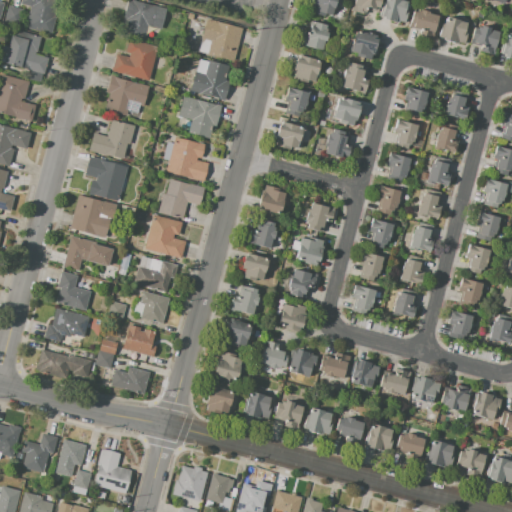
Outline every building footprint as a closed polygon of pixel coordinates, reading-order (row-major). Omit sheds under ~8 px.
[(20,0),(53,0),(52,7),(54,8),(51,20),(54,21),(50,34),(24,27),(30,6),(19,4),(20,0)] [(126,0),(130,0),(166,9),(161,29),(147,25),(144,39),(124,34),(127,18),(123,17),(126,0)] [(335,0),(332,15),(326,13),(325,16),(310,12),(312,4),(310,4),(311,0),(335,0)] [(353,0),(379,0),(376,12),(365,10),(364,14),(351,11),(353,0)] [(383,0),(399,0),(406,1),(405,9),(407,9),(404,23),(378,17),(381,1),(383,1),(383,0)] [(7,5),(23,10),(19,25),(3,21),(7,5)] [(412,11),(416,12),(416,10),(437,15),(431,39),(417,35),(419,30),(408,27),(412,11)] [(443,18),(465,23),(464,29),(467,30),(464,42),(461,41),(460,45),(441,40),(441,38),(439,38),(443,18)] [(206,19),(241,28),(233,61),(198,52),(206,19)] [(304,46),(320,50),(322,40),(325,41),(327,33),(324,32),(326,24),(315,22),(314,26),(311,25),(308,34),(302,32),(300,41),(305,43),(304,46)] [(472,27),(478,29),(479,26),(499,31),(494,51),(490,50),(489,54),(480,52),(481,46),(471,43),(472,39),(470,39),(472,27)] [(358,31),(377,36),(371,61),(355,57),(356,54),(348,52),(352,34),(357,35),(358,31)] [(507,33),(511,34),(511,60),(500,57),(501,55),(498,55),(502,38),(505,39),(507,33)] [(11,35),(27,39),(28,34),(40,37),(36,52),(35,52),(35,55),(47,58),(43,75),(42,74),(40,82),(28,79),(30,70),(4,63),(4,62),(0,61),(0,57),(3,46),(8,47),(11,35)] [(127,39),(156,46),(148,81),(111,72),(115,54),(127,57),(128,55),(123,53),(127,39)] [(319,61),(313,81),(309,80),(307,84),(292,79),(293,74),(291,74),(295,61),(298,62),(300,55),(319,61)] [(207,61),(229,66),(225,80),(229,81),(224,100),(189,91),(194,71),(195,71),(198,60),(207,62),(207,61)] [(346,62),(361,66),(360,70),(363,70),(361,77),(368,79),(364,94),(359,93),(359,92),(341,87),(344,77),(342,77),(343,71),(344,71),(346,62)] [(0,74),(28,81),(24,99),(24,100),(20,99),(20,102),(34,105),(34,106),(30,121),(0,114),(0,74)] [(110,76),(148,86),(142,109),(138,108),(137,114),(127,111),(126,116),(104,110),(109,93),(105,92),(110,76)] [(287,88),(308,94),(304,108),(301,108),(299,117),(284,113),(287,102),(283,101),(287,88)] [(404,88),(425,94),(419,114),(417,113),(415,117),(402,113),(405,102),(401,101),(404,88)] [(446,95),(463,99),(461,107),(466,108),(463,121),(441,116),(446,95)] [(182,96),(221,106),(216,124),(210,123),(206,138),(186,134),(190,120),(177,117),(182,96)] [(338,102),(339,98),(358,102),(356,107),(359,108),(356,120),(353,119),(352,126),(338,122),(339,119),(332,118),(336,101),(338,102)] [(500,113),(511,116),(511,143),(499,139),(503,128),(499,127),(501,122),(498,121),(500,113)] [(111,120),(134,126),(129,145),(126,145),(122,160),(88,151),(93,133),(106,136),(111,120)] [(396,120),(417,125),(412,142),(410,141),(408,149),(394,145),(397,134),(392,133),(396,120)] [(276,146),(289,149),(289,146),(297,148),(302,127),(281,122),(279,128),(278,127),(275,139),(278,140),(276,146)] [(0,125),(29,132),(25,149),(11,145),(10,148),(12,149),(8,167),(0,165),(0,125)] [(438,126),(454,130),(452,138),(457,140),(454,153),(433,148),(438,126)] [(327,135),(329,135),(329,133),(330,133),(331,129),(342,132),(341,136),(345,137),(344,144),(350,145),(347,159),(324,153),(327,143),(325,142),(327,135)] [(173,137),(204,145),(201,159),(195,158),(195,160),(208,163),(203,182),(164,172),(173,137)] [(421,140),(419,148),(412,146),(414,138),(421,140)] [(495,146),(511,150),(511,163),(511,168),(508,168),(506,176),(492,172),(496,160),(492,159),(495,146)] [(388,153),(409,158),(406,174),(402,173),(400,182),(386,178),(389,167),(385,166),(388,153)] [(89,157),(126,167),(117,202),(87,194),(91,180),(95,181),(95,178),(84,175),(89,157)] [(433,161),(447,164),(446,172),(450,173),(447,187),(425,181),(429,164),(432,165),(433,161)] [(0,169),(6,171),(2,189),(0,189),(0,193),(13,196),(9,211),(0,208),(0,169)] [(168,179),(203,188),(198,206),(186,203),(182,219),(156,212),(161,194),(164,195),(168,179)] [(486,179),(505,184),(500,204),(496,203),(495,207),(482,204),(485,193),(482,192),(486,179)] [(259,196),(262,196),(264,185),(278,188),(278,191),(284,193),(279,214),(256,209),(259,196)] [(376,189),(381,190),(381,188),(398,192),(394,211),(390,210),(389,216),(375,213),(378,201),(373,200),(376,189)] [(420,196),(422,197),(423,193),(437,197),(435,204),(441,205),(438,218),(415,212),(420,196)] [(77,195),(113,204),(104,238),(68,229),(77,195)] [(310,203),(328,207),(327,211),(333,212),(330,222),(325,221),(322,233),(306,229),(307,225),(305,225),(306,221),(305,221),(307,212),(308,212),(310,203)] [(476,211),(497,216),(493,236),(490,235),(488,241),(474,238),(477,226),(473,225),(476,211)] [(152,215),(181,223),(178,235),(173,234),(172,238),(184,242),(180,259),(143,249),(152,215)] [(251,229),(247,243),(269,249),(271,242),(273,242),(276,232),(274,231),(275,227),(273,227),(274,223),(262,220),(261,224),(258,223),(256,231),(251,229)] [(375,220),(392,224),(388,242),(384,241),(382,248),(369,245),(372,233),(368,232),(370,221),(375,222),(375,220)] [(414,225),(428,230),(426,237),(432,239),(429,252),(408,246),(414,225)] [(70,236),(112,247),(107,266),(80,259),(77,270),(62,266),(70,236)] [(300,237),(311,240),(312,238),(322,241),(315,266),(302,263),(302,261),(295,259),(300,237)] [(467,245),(490,250),(485,271),(479,270),(478,275),(465,272),(468,258),(464,257),(467,245)] [(361,252),(382,258),(377,278),(375,277),(374,282),(358,277),(362,266),(358,265),(361,252)] [(248,254),(268,259),(263,280),(255,278),(255,281),(240,278),(242,269),(241,269),(243,257),(247,257),(248,254)] [(406,256),(422,259),(419,271),(423,272),(420,285),(398,279),(402,263),(404,263),(406,256)] [(139,267),(158,272),(161,261),(176,265),(172,279),(168,278),(164,293),(134,284),(139,267)] [(293,270),(310,274),(309,276),(316,278),(313,289),(307,288),(304,298),(288,294),(289,291),(288,291),(289,288),(287,287),(289,279),(291,279),(293,270)] [(61,271),(77,275),(74,287),(90,291),(85,311),(55,303),(59,288),(56,287),(61,271)] [(461,278),(482,284),(478,300),(475,300),(474,303),(472,302),(471,308),(457,305),(461,292),(457,291),(461,278)] [(353,285),(374,291),(368,313),(365,312),(364,316),(350,312),(354,298),(350,297),(353,285)] [(252,315),(254,308),(255,308),(258,297),(256,297),(257,294),(255,294),(256,289),(245,286),(244,290),(240,290),(238,296),(235,296),(233,302),(231,301),(229,309),(252,315)] [(503,286),(511,288),(511,310),(497,307),(503,286)] [(399,290),(412,293),(410,303),(413,304),(412,308),(413,309),(411,318),(390,312),(394,295),(397,296),(399,290)] [(141,291),(168,298),(161,323),(140,318),(143,304),(138,302),(141,291)] [(111,301),(125,305),(121,319),(120,321),(106,317),(111,301)] [(283,304),(295,307),(296,305),(305,307),(303,312),(305,313),(300,331),(294,330),(294,332),(284,329),(284,327),(279,326),(280,325),(278,324),(283,304)] [(55,309),(88,317),(83,338),(69,334),(68,337),(61,335),(59,342),(43,338),(47,324),(51,325),(55,309)] [(450,312),(457,314),(458,312),(471,316),(464,337),(455,334),(454,338),(447,336),(451,325),(447,323),(450,312)] [(495,318),(509,322),(507,329),(510,330),(509,334),(511,335),(509,343),(488,338),(490,330),(489,330),(490,325),(491,326),(492,321),(494,322),(495,318)] [(224,344),(237,347),(238,345),(245,347),(249,328),(245,327),(245,323),(229,320),(228,326),(226,325),(223,338),(225,339),(224,344)] [(126,328),(142,332),(143,329),(154,332),(151,345),(155,346),(152,357),(121,349),(126,328)] [(101,339),(116,343),(113,355),(98,351),(101,339)] [(267,341),(278,344),(276,350),(284,352),(283,355),(287,356),(286,357),(288,358),(286,365),(285,365),(283,369),(277,367),(276,369),(264,366),(265,364),(259,363),(263,346),(266,347),(267,341)] [(293,349),(311,353),(310,356),(316,357),(313,371),(309,370),(308,377),(287,372),(293,349)] [(41,350),(70,357),(70,355),(90,361),(86,378),(66,373),(65,380),(37,373),(39,367),(36,367),(41,350)] [(98,351),(94,365),(109,369),(113,355),(98,351)] [(235,382),(241,359),(231,356),(231,354),(220,351),(218,359),(217,359),(214,371),(215,372),(214,377),(235,382)] [(321,360),(324,360),(325,357),(333,359),(334,353),(348,356),(341,380),(324,376),(325,373),(318,371),(321,360)] [(352,361),(357,362),(357,359),(373,363),(372,365),(378,367),(374,381),(372,381),(370,387),(350,382),(349,374),(352,361)] [(114,370),(110,385),(142,394),(148,372),(128,367),(126,373),(114,370)] [(381,375),(385,376),(386,373),(393,374),(394,369),(406,371),(405,375),(407,376),(403,395),(396,393),(396,394),(384,392),(384,390),(380,389),(381,387),(378,386),(381,375)] [(413,376),(418,378),(418,376),(434,380),(434,382),(439,383),(436,398),(432,397),(431,403),(411,399),(409,394),(413,376)] [(442,391),(445,392),(446,389),(454,391),(456,385),(470,388),(464,411),(457,409),(457,411),(445,408),(446,406),(442,405),(443,403),(439,402),(442,391)] [(227,413),(231,395),(227,394),(227,391),(209,387),(205,405),(206,405),(205,411),(219,414),(219,411),(227,413)] [(250,392),(263,395),(263,396),(269,398),(268,404),(271,405),(266,421),(245,416),(246,413),(243,413),(244,407),(243,407),(245,398),(247,398),(248,394),(249,394),(250,392)] [(474,394),(477,395),(478,392),(496,396),(495,398),(500,400),(497,413),(493,413),(492,420),(470,415),(472,410),(470,410),(474,394)] [(277,402),(280,403),(281,401),(284,402),(284,400),(293,403),(293,404),(302,407),(296,430),(283,427),(285,421),(275,418),(276,414),(274,413),(277,402)] [(311,408),(323,411),(323,412),(331,414),(329,420),(332,421),(328,435),(322,433),(321,435),(307,431),(307,429),(303,428),(306,415),(307,415),(309,410),(311,411),(311,408)] [(502,411),(505,412),(505,413),(511,414),(511,431),(505,430),(505,428),(503,427),(501,425),(498,424),(502,411)] [(337,421),(340,422),(341,418),(345,419),(345,417),(354,419),(353,421),(363,423),(356,446),(344,443),(345,438),(335,435),(336,431),(334,430),(337,421)] [(467,422),(465,429),(458,428),(460,420),(467,422)] [(492,422),(498,424),(497,430),(490,428),(492,422)] [(0,425),(7,427),(8,424),(26,429),(21,444),(15,443),(11,458),(0,455),(1,454),(0,453),(0,425)] [(370,426),(371,426),(372,424),(384,428),(391,430),(390,436),(392,437),(389,449),(379,447),(378,450),(367,447),(368,445),(363,444),(367,430),(368,431),(370,426)] [(25,441),(22,452),(25,453),(21,467),(42,473),(48,453),(52,454),(56,437),(42,433),(39,444),(25,441)] [(402,433),(405,434),(405,433),(414,435),(414,437),(423,439),(418,456),(394,450),(398,435),(401,436),(402,433)] [(62,439),(54,474),(69,477),(72,464),(80,466),(85,445),(62,439)] [(432,440),(445,444),(452,446),(451,452),(453,453),(450,467),(444,465),(443,467),(428,463),(428,461),(424,460),(426,454),(427,454),(430,442),(432,443),(432,440)] [(100,449),(95,466),(98,466),(92,486),(124,495),(130,471),(116,467),(119,454),(100,449)] [(462,449),(466,450),(466,449),(476,451),(476,453),(484,455),(478,478),(465,474),(467,468),(458,466),(459,463),(456,462),(459,450),(462,451),(462,449)] [(488,463),(490,463),(491,458),(493,458),(493,456),(506,460),(505,461),(511,462),(511,465),(511,467),(511,476),(510,484),(501,481),(500,484),(489,480),(490,478),(485,476),(488,463)] [(181,465),(193,468),(193,466),(201,468),(200,470),(206,472),(198,502),(171,494),(175,480),(177,480),(181,465)] [(76,470),(89,473),(86,488),(73,485),(76,470)] [(211,474),(231,479),(227,493),(224,492),(223,497),(232,499),(229,511),(225,511),(216,509),(217,504),(204,501),(211,474)] [(246,485),(255,487),(255,485),(261,486),(260,488),(269,491),(263,511),(231,511),(232,509),(238,511),(246,485)] [(0,511),(0,486),(19,491),(13,511),(0,511)] [(96,497),(97,491),(105,493),(104,499),(96,497)] [(276,491),(290,495),(291,493),(294,494),(294,496),(301,498),(296,511),(280,511),(281,511),(271,508),(276,491)] [(17,511),(22,492),(41,497),(40,501),(51,504),(49,511),(17,511)] [(301,511),(305,497),(312,499),(312,501),(321,503),(319,511),(301,511)] [(85,511),(87,509),(57,501),(53,511),(85,511)]
